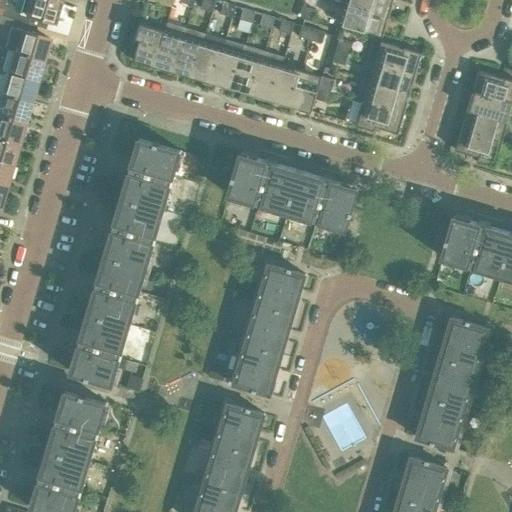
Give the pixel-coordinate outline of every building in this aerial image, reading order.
[(60,2),(52,0),(24,0),(20,13),(53,23),(57,9),(58,9),(59,8),(58,8),(60,3),(60,2)] [(216,0),(203,0),(201,8),(213,11),(216,0)] [(341,0),(341,3),(388,17),(393,0),(341,0)] [(236,5),(224,2),(221,13),(232,17),(236,5)] [(388,17),(341,3),(348,5),(342,25),(382,37),(388,17)] [(299,17),(311,21),(314,9),(303,5),(299,17)] [(255,11),(244,7),(240,19),(252,23),(255,11)] [(275,16),(263,13),(260,25),(271,28),(275,16)] [(294,22),(283,19),(279,31),(291,34),(294,22)] [(134,60),(154,66),(167,23),(166,22),(164,29),(140,22),(136,38),(140,39),(139,45),(138,45),(134,60)] [(154,66),(174,71),(186,28),(167,23),(154,66)] [(299,36),(310,40),(314,28),(302,25),(299,36)] [(4,48),(8,49),(43,61),(44,58),(45,53),(46,53),(46,52),(44,51),(48,38),(10,26),(4,48)] [(174,71),(193,77),(206,34),(186,28),(174,71)] [(314,28),(310,40),(322,43),(326,31),(314,28)] [(193,77),(213,83),(226,40),(206,34),(193,77)] [(340,38),(336,50),(348,53),(351,42),(340,38)] [(374,39),(368,59),(416,73),(422,53),(374,39)] [(213,83),(232,89),(245,46),(226,40),(213,83)] [(232,89),(252,94),(265,51),(245,46),(232,89)] [(1,70),(9,73),(35,81),(40,67),(41,68),(42,66),(41,66),(43,61),(8,49),(1,70)] [(348,53),(336,50),(333,62),(345,65),(348,53)] [(252,94),(271,100),(284,57),(265,51),(252,94)] [(271,100),(291,106),(301,70),(283,65),(285,57),(284,57),(271,100)] [(375,62),(370,80),(410,91),(416,73),(368,59),(368,60),(375,62)] [(0,70),(0,71),(0,92),(30,101),(31,101),(32,100),(33,95),(33,94),(32,94),(35,81),(9,73),(1,71),(0,70)] [(301,70),(291,106),(311,112),(315,99),(319,87),(322,76),(301,70)] [(511,79),(479,70),(473,91),(511,102),(511,79)] [(322,76),(319,87),(331,91),(334,80),(322,76)] [(363,78),(357,99),(404,113),(410,91),(370,80),(363,78)] [(331,91),(319,87),(315,99),(327,102),(331,91)] [(511,102),(473,91),(467,111),(507,123),(511,106),(511,102)] [(0,92),(0,115),(25,123),(26,121),(25,121),(27,116),(27,115),(26,115),(30,101),(0,92)] [(404,113),(357,99),(356,99),(364,101),(357,125),(374,130),(375,126),(398,133),(404,113)] [(467,111),(461,130),(502,142),(507,123),(467,111)] [(0,115),(0,138),(17,144),(21,130),(23,131),(23,130),(23,129),(24,125),(25,123),(0,115)] [(502,142),(461,130),(456,150),(479,156),(477,161),(495,166),(502,142)] [(0,163),(10,167),(15,151),(17,152),(17,151),(18,146),(19,145),(17,144),(0,138),(0,163)] [(125,188),(167,201),(181,151),(139,138),(133,159),(132,162),(131,163),(132,164),(130,172),(129,172),(128,173),(129,173),(125,188)] [(288,211),(300,170),(276,163),(277,162),(275,161),(275,163),(270,161),(267,160),(267,159),(266,158),(265,160),(258,157),(243,153),(241,153),(241,154),(229,194),(258,203),(273,207),(288,211)] [(0,163),(0,184),(6,187),(7,184),(8,179),(8,180),(9,178),(7,178),(10,167),(0,163)] [(300,170),(288,211),(316,220),(321,221),(346,228),(358,187),(357,187),(342,182),(334,180),(334,179),(333,178),(333,179),(329,178),(324,177),(325,176),(323,175),(323,177),(300,170)] [(148,264),(167,201),(125,188),(117,217),(116,220),(115,220),(114,221),(115,222),(113,230),(112,230),(111,231),(112,231),(106,252),(148,264)] [(500,274),(501,274),(511,235),(511,232),(490,225),(490,224),(489,224),(488,225),(483,223),(480,223),(480,222),(479,221),(479,222),(471,220),(456,216),(454,215),(442,257),(443,257),(444,258),(470,265),(500,274)] [(511,235),(501,274),(511,277),(511,235)] [(172,263),(177,249),(163,244),(158,258),(172,263)] [(130,328),(148,264),(106,252),(100,275),(99,278),(98,278),(97,279),(98,279),(96,288),(95,288),(95,289),(88,315),(130,328)] [(257,304),(244,347),(234,383),(271,394),(275,378),(277,369),(278,369),(287,338),(286,338),(289,329),(298,299),(301,289),(306,274),(269,263),(257,304)] [(126,339),(130,328),(88,315),(83,333),(82,336),(81,336),(80,337),(81,337),(79,346),(78,346),(78,347),(71,371),(72,371),(81,374),(113,383),(126,339)] [(417,437),(454,448),(463,417),(475,373),(489,328),(452,317),(447,332),(448,332),(445,342),(444,342),(435,372),(436,372),(433,381),(424,412),(425,412),(422,421),(421,421),(417,437)] [(220,335),(216,350),(226,352),(230,338),(220,335)] [(212,362),(209,376),(223,380),(227,366),(212,362)] [(139,391),(142,379),(131,375),(127,387),(139,391)] [(49,449),(90,461),(103,417),(107,403),(108,402),(71,392),(66,390),(60,411),(59,414),(58,414),(57,415),(58,416),(58,417),(56,423),(55,423),(55,424),(56,425),(49,449)] [(228,402),(195,511),(235,511),(237,507),(246,478),(245,477),(248,468),(249,468),(258,438),(257,437),(260,428),(261,429),(265,413),(228,402)] [(75,511),(90,463),(90,461),(49,449),(48,450),(43,469),(42,472),(41,472),(40,473),(41,474),(39,482),(38,482),(37,483),(38,483),(31,507),(47,511),(75,511)] [(434,511),(448,467),(411,456),(406,472),(407,472),(404,481),(395,511),(434,511)]
